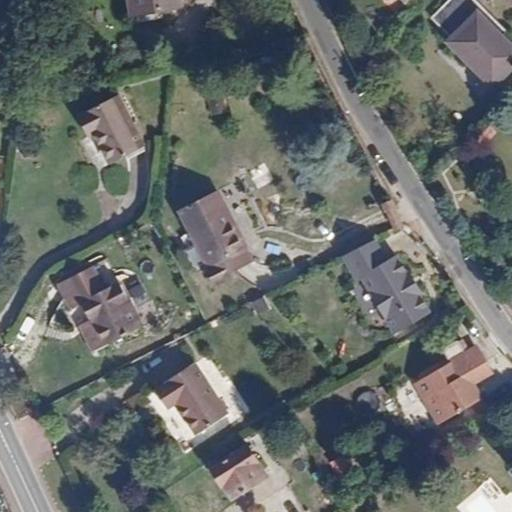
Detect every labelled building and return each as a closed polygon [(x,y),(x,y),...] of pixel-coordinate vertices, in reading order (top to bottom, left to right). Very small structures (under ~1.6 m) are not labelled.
[(173,7),(172,0),(125,0),(126,19),(156,18),(156,7),(173,7)] [(511,49),(509,50),(503,44),(478,19),(483,14),(468,0),(456,0),(432,23),(452,44),(447,49),(493,94),(511,75),(511,49)] [(90,10),(92,26),(108,24),(106,8),(90,10)] [(478,19),(503,44),(508,39),(483,14),(478,19)] [(110,164),(146,147),(121,95),(80,115),(89,135),(95,133),(110,164)] [(228,211),(219,191),(180,211),(209,267),(244,249),(227,214),(228,211)] [(373,238),(343,255),(357,279),(362,276),(395,334),(430,315),(419,296),(422,294),(411,273),(408,274),(396,254),(385,260),(373,238)] [(105,289),(120,282),(108,258),(94,265),(105,289)] [(142,326),(120,282),(105,289),(94,265),(59,282),(71,306),(81,301),(90,320),(95,317),(98,321),(83,329),(93,350),(142,326)] [(511,282),(503,292),(511,307),(511,282)] [(80,324),(83,329),(98,321),(95,317),(90,320),(80,324)] [(419,385),(428,399),(424,402),(441,427),(484,399),(475,386),(483,381),(476,370),(486,363),(479,353),(476,348),(466,355),(458,342),(443,352),(451,364),(419,385)] [(199,433),(229,413),(196,363),(157,389),(170,408),(179,402),(199,433)] [(493,375),(486,363),(476,370),(483,381),(493,375)] [(415,387),(424,402),(428,399),(419,385),(415,387)] [(237,498),(271,474),(251,443),(214,468),(225,486),(228,484),(237,498)] [(351,486),(362,479),(351,462),(341,469),(351,486)] [(469,511),(511,511),(511,504),(505,495),(499,499),(488,484),(462,502),(469,511)]
